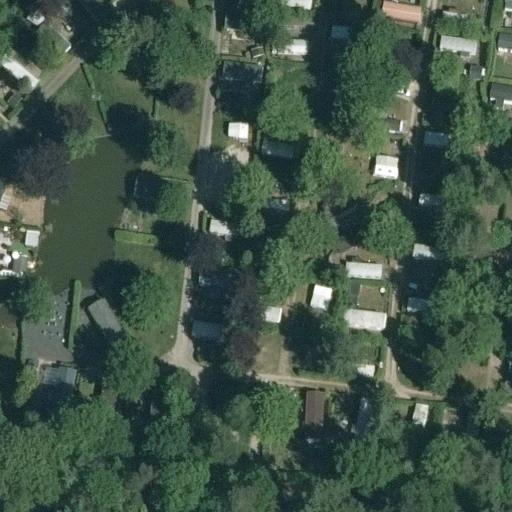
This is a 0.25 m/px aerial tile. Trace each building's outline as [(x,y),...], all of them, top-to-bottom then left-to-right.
[(76,0),(97,23),(109,13),(97,0),(76,0)] [(313,2),(304,0),(276,0),(276,7),(311,13),(313,2)] [(419,26),(421,13),(384,7),(382,20),(419,26)] [(230,16),(227,21),(227,27),(229,32),(266,36),(267,20),(230,16)] [(445,16),(443,26),(471,29),(472,19),(445,16)] [(56,37),(49,31),(44,27),(36,36),(61,57),(68,48),(56,37)] [(180,32),(139,28),(138,43),(178,46),(180,32)] [(368,44),(369,32),(333,30),(332,42),(355,44),(368,44)] [(286,44),(286,38),(280,38),(280,43),(274,43),(273,55),(307,57),(308,45),(286,44)] [(511,40),(500,39),(498,53),(511,54),(511,40)] [(443,41),(442,53),(475,57),(476,45),(443,41)] [(0,68),(0,69),(32,94),(39,85),(24,73),(16,67),(7,59),(0,68)] [(223,80),(261,85),(263,71),(225,66),(223,80)] [(490,102),(511,105),(511,90),(492,88),(490,102)] [(2,105),(6,117),(22,112),(18,100),(2,105)] [(458,130),(460,120),(431,116),(430,126),(458,130)] [(378,123),(364,121),(362,131),(397,136),(398,126),(387,124),(378,123)] [(461,140),(427,135),(426,148),(460,152),(461,140)] [(261,156),(292,162),(294,150),(263,144),(261,156)] [(363,178),(393,180),(394,162),(365,160),(363,178)] [(508,165),(478,161),(477,172),(507,175),(508,165)] [(0,210),(9,185),(0,181),(0,210)] [(188,190),(139,183),(136,201),(185,208),(188,190)] [(420,207),(448,211),(450,200),(422,197),(420,207)] [(289,215),(290,205),(262,201),(260,211),(289,215)] [(326,217),(316,223),(324,237),(340,227),(362,215),(354,201),(337,211),(326,217)] [(144,240),(143,224),(129,225),(130,241),(144,240)] [(224,243),(230,244),(231,239),(237,240),(239,228),(211,224),(210,236),(225,238),(224,243)] [(468,239),(497,243),(499,233),(481,231),(475,230),(469,229),(468,239)] [(436,264),(442,265),(443,253),(415,249),(414,261),(436,264)] [(380,281),(381,269),(346,267),(345,279),(380,281)] [(231,292),(238,293),(240,279),(201,274),(199,287),(224,291),(223,296),(230,297),(231,292)] [(491,285),(461,281),(460,291),(490,295),(491,285)] [(437,305),(409,302),(407,314),(423,316),(430,317),(435,317),(437,305)] [(111,352),(127,343),(106,305),(90,314),(111,352)] [(385,338),(385,319),(368,319),(368,338),(385,338)] [(194,325),(193,339),(232,344),(234,330),(194,325)] [(486,332),(451,327),(449,339),(484,344),(486,332)] [(345,367),(344,376),(372,380),(373,370),(366,369),(354,368),(345,367)] [(53,412),(64,414),(68,415),(76,375),(60,372),(52,412),(53,412)] [(121,382),(105,379),(99,419),(115,421),(121,382)] [(154,389),(149,430),(166,432),(171,391),(154,389)] [(262,395),(252,433),(266,437),(276,399),(262,395)] [(322,443),(324,399),(307,398),(305,442),(322,443)] [(376,406),(361,403),(354,444),(369,447),(376,406)] [(410,440),(422,442),(429,410),(416,408),(414,420),(413,426),(409,425),(408,432),(411,433),(410,440)] [(464,455),(476,456),(480,420),(468,418),(464,455)]
